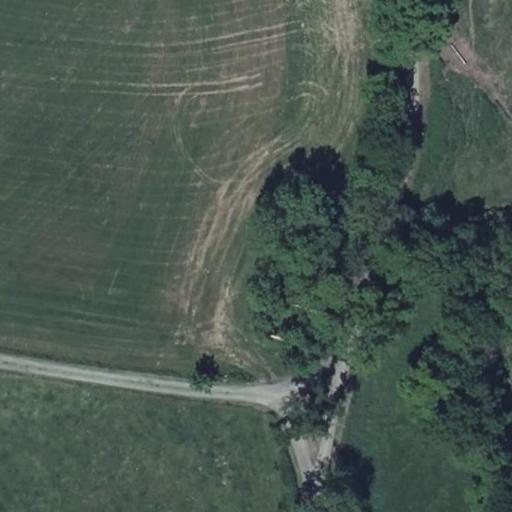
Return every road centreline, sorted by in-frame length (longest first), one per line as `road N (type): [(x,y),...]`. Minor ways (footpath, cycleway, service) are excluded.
road 1 (unclassified): [(336,368),(402,157),(412,70),(407,0)]
road 2 (unclassified): [(0,361),(207,394),(281,392),(336,368)]
road 3 (unknown): [(115,380),(290,511)]
road 4 (unclassified): [(313,511),(336,368)]
